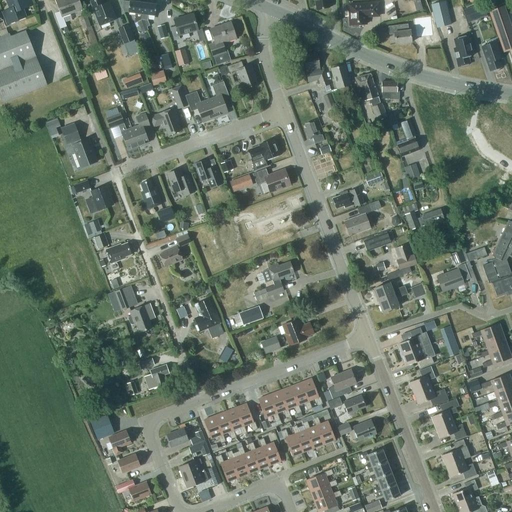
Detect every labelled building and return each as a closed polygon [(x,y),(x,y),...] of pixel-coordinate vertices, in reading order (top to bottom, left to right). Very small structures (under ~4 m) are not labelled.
[(32,6),(30,0),(5,0),(9,10),(2,13),(6,25),(25,18),(22,10),(32,6)] [(76,0),(56,0),(62,17),(63,17),(64,22),(72,20),(70,15),(81,11),(76,0)] [(99,26),(115,20),(109,2),(102,5),(99,0),(93,0),(90,1),(92,8),(99,26)] [(313,0),(316,11),(329,8),(327,0),(313,0)] [(140,20),(142,3),(129,1),(127,13),(135,14),(135,22),(137,21),(140,27),(145,25),(143,19),(140,20)] [(145,25),(140,27),(142,32),(147,30),(146,27),(149,26),(147,20),(148,15),(154,16),(156,5),(142,3),(140,20),(143,19),(145,25)] [(352,25),(352,27),(358,26),(358,25),(365,25),(365,17),(378,16),(377,3),(348,5),(349,25),(352,25)] [(463,10),(468,23),(487,16),(483,3),(463,10)] [(509,49),(511,56),(511,33),(503,7),(489,12),(503,52),(509,49)] [(441,25),(449,24),(447,12),(439,13),(441,25)] [(175,27),(170,28),(174,41),(179,39),(178,36),(197,30),(193,14),(173,20),(175,27)] [(86,15),(79,18),(83,29),(90,27),(86,15)] [(432,17),(414,20),(416,31),(434,29),(432,17)] [(211,28),(210,29),(216,44),(214,45),(213,43),(208,45),(212,57),(213,57),(216,65),(230,60),(227,50),(225,51),(221,43),(234,38),(229,22),(229,23),(211,29),(211,28)] [(134,40),(128,24),(117,28),(123,44),(134,40)] [(408,31),(407,25),(387,27),(388,35),(394,34),(395,45),(410,43),(409,31),(408,31)] [(158,27),(161,37),(161,39),(168,37),(165,26),(158,27)] [(0,100),(1,103),(11,99),(46,85),(24,31),(10,37),(8,34),(0,37),(0,100)] [(453,48),(457,67),(470,64),(468,56),(473,55),(468,36),(452,40),(454,48),(453,48)] [(496,41),(480,46),(489,72),(493,70),(495,71),(498,70),(499,68),(500,67),(497,60),(502,59),(496,41)] [(178,66),(189,63),(184,48),(174,51),(178,66)] [(162,56),(164,66),(171,64),(168,54),(162,56)] [(316,55),(303,58),(305,74),(306,74),(307,82),(318,80),(321,88),(329,85),(323,70),(318,71),(316,55)] [(221,76),(229,72),(238,69),(245,90),(257,85),(250,65),(243,68),(241,62),(226,67),(226,66),(218,68),(221,76)] [(330,72),(335,90),(337,89),(339,95),(347,93),(345,87),(349,86),(343,65),(329,70),(330,72)] [(93,73),(96,81),(107,77),(105,69),(93,73)] [(150,76),(153,86),(166,82),(163,72),(150,76)] [(125,89),(143,82),(139,73),(121,80),(125,89)] [(369,75),(356,78),(359,92),(362,91),(364,101),(368,100),(369,104),(371,103),(371,105),(380,103),(378,97),(374,84),(372,84),(370,75),(369,75)] [(215,97),(208,99),(214,117),(227,112),(222,99),(229,97),(223,81),(211,85),(215,97)] [(387,98),(387,99),(398,99),(398,91),(395,91),(395,82),(380,82),(380,93),(381,93),(381,98),(387,98)] [(150,84),(139,87),(140,93),(152,90),(150,84)] [(171,89),(178,108),(187,105),(180,86),(171,89)] [(214,117),(208,99),(200,102),(196,91),(185,95),(191,111),(197,109),(201,122),(214,117)] [(334,106),(330,94),(323,97),(328,109),(331,107),(334,106)] [(371,107),(376,119),(385,116),(380,103),(371,107)] [(339,110),(342,120),(352,117),(349,107),(339,110)] [(165,128),(167,135),(179,130),(177,123),(178,123),(173,108),(150,117),(153,126),(161,123),(163,128),(165,128)] [(329,113),(331,120),(338,117),(336,110),(329,113)] [(109,129),(118,126),(121,132),(120,132),(127,150),(137,146),(131,129),(126,130),(124,124),(120,113),(105,118),(109,129)] [(138,126),(131,129),(137,146),(148,142),(142,128),(149,126),(144,113),(134,117),(138,126)] [(394,114),(388,116),(391,126),(397,124),(394,114)] [(57,119),(45,123),(48,130),(60,126),(57,119)] [(396,146),(400,157),(417,151),(412,137),(414,136),(408,120),(399,124),(405,139),(394,143),(395,146),(396,146)] [(319,135),(313,121),(303,124),(305,128),(304,128),(307,139),(311,138),(313,142),(320,140),(318,136),(319,135)] [(81,168),(97,162),(94,154),(94,153),(93,153),(92,149),(92,148),(91,148),(88,139),(80,142),(79,139),(74,124),(61,129),(66,144),(71,142),(72,145),(81,168)] [(280,154),(274,139),(259,144),(260,145),(248,149),(253,161),(264,156),(265,160),(280,154)] [(323,151),(320,152),(321,155),(330,151),(328,145),(322,148),(323,151)] [(207,159),(195,163),(202,183),(208,181),(211,189),(223,184),(216,165),(210,167),(207,159)] [(231,170),(228,161),(220,164),(223,172),(231,170)] [(403,166),(407,178),(419,175),(415,162),(403,166)] [(180,168),(167,173),(174,192),(183,189),(185,195),(195,191),(189,173),(183,176),(180,168)] [(291,184),(286,169),(268,175),(266,168),(252,173),(257,184),(266,181),(270,191),(291,184)] [(365,178),(367,186),(381,181),(378,173),(365,178)] [(240,178),(229,182),(233,192),(244,188),(240,178)] [(141,191),(147,209),(162,203),(157,188),(154,189),(150,179),(141,182),(144,190),(141,191)] [(72,194),(89,188),(86,180),(69,187),(72,194)] [(93,212),(112,204),(105,186),(90,191),(92,197),(88,199),(90,203),(88,204),(90,211),(93,212)] [(339,193),(340,195),(332,198),(332,200),(331,200),(333,205),(334,205),(335,208),(342,206),(343,207),(351,205),(350,203),(353,202),(355,206),(363,203),(357,187),(349,190),(349,192),(347,193),(346,190),(339,193)] [(484,265),(491,282),(495,297),(511,291),(511,274),(510,275),(505,260),(508,256),(511,257),(511,200),(507,211),(511,213),(511,223),(507,221),(491,256),(494,258),(492,262),(484,265)] [(379,208),(376,201),(356,209),(359,216),(343,221),(349,236),(370,228),(365,214),(379,208)] [(399,209),(402,216),(417,211),(414,204),(399,209)] [(157,212),(161,223),(175,218),(170,207),(157,212)] [(441,219),(438,210),(420,216),(420,218),(415,219),(413,212),(404,215),(409,230),(441,219)] [(466,216),(454,220),(458,232),(462,230),(460,224),(462,220),(467,218),(466,216)] [(88,238),(102,233),(99,226),(90,229),(92,234),(87,236),(88,238)] [(363,241),(367,251),(390,243),(386,232),(363,241)] [(108,245),(104,234),(93,238),(97,250),(108,245)] [(175,239),(178,246),(189,242),(186,234),(175,239)] [(105,250),(110,263),(122,259),(121,257),(131,254),(126,243),(117,247),(116,245),(105,250)] [(398,251),(395,252),(398,260),(395,261),(399,270),(415,264),(411,255),(409,256),(405,245),(396,248),(398,251)] [(159,254),(164,266),(181,259),(176,247),(159,254)] [(483,248),(465,254),(468,262),(486,255),(483,248)] [(450,255),(454,266),(466,261),(461,250),(450,255)] [(277,263),(267,267),(268,269),(262,271),(262,273),(264,282),(266,282),(272,281),(273,285),(252,292),(255,300),(282,290),(278,279),(282,278),(282,276),(293,272),(289,262),(278,266),(277,263)] [(382,262),(376,264),(378,272),(385,270),(382,262)] [(436,278),(441,292),(463,284),(462,281),(469,278),(464,265),(456,268),(457,270),(436,278)] [(386,275),(388,280),(410,272),(408,267),(386,275)] [(372,289),(376,301),(405,291),(403,286),(391,290),(388,283),(372,289)] [(425,295),(421,285),(410,289),(414,299),(425,295)] [(124,288),(107,294),(110,302),(116,299),(120,309),(121,310),(131,306),(136,304),(129,286),(124,288)] [(376,301),(380,313),(397,307),(394,299),(406,294),(405,291),(376,301)] [(199,316),(194,318),(200,332),(208,328),(209,331),(210,331),(213,337),(224,333),(219,323),(220,323),(214,310),(213,310),(208,299),(198,304),(200,307),(196,309),(199,316)] [(137,325),(139,333),(152,328),(149,320),(150,320),(145,306),(130,312),(131,315),(129,316),(128,319),(130,323),(132,325),(134,324),(135,326),(137,325)] [(176,308),(179,317),(186,314),(183,306),(176,308)] [(258,306),(239,313),(243,325),(262,318),(258,306)] [(238,315),(225,320),(229,330),(242,326),(238,315)] [(309,323),(301,326),(298,319),(284,325),(278,327),(281,335),(285,333),(289,345),(306,339),(305,337),(314,334),(309,323)] [(433,321),(423,325),(426,331),(436,328),(433,321)] [(481,336),(484,343),(502,336),(498,324),(479,331),(470,335),(472,339),(481,336)] [(397,344),(401,355),(430,344),(426,332),(421,334),(419,328),(408,332),(411,339),(397,344)] [(479,359),(488,355),(507,348),(502,336),(484,343),(487,351),(477,354),(479,359)] [(276,339),(261,345),(265,354),(280,348),(276,339)] [(401,355),(405,366),(418,361),(420,368),(432,364),(430,358),(434,356),(430,344),(401,355)] [(507,348),(488,355),(490,361),(481,364),(483,369),(511,358),(507,348)] [(467,349),(461,351),(463,358),(469,356),(467,349)] [(228,358),(221,354),(219,359),(226,363),(228,358)] [(138,362),(140,370),(154,365),(152,358),(138,362)] [(164,375),(169,373),(166,365),(150,371),(151,375),(144,377),(148,391),(167,384),(164,375)] [(407,383),(412,393),(429,387),(427,380),(433,377),(429,366),(417,371),(420,378),(407,383)] [(468,372),(471,379),(482,375),(480,368),(468,372)] [(350,370),(330,378),(334,389),(329,391),(332,399),(351,392),(349,386),(355,384),(350,370)] [(490,385),(493,393),(511,386),(507,374),(480,384),(482,388),(490,385)] [(311,379),(302,382),(301,383),(308,401),(309,401),(315,399),(317,406),(322,404),(319,397),(318,397),(311,379)] [(477,379),(466,383),(469,392),(480,388),(477,379)] [(134,383),(127,385),(130,395),(131,395),(130,394),(136,392),(137,393),(134,383)] [(311,408),(309,401),(308,401),(301,383),(290,387),(297,405),(298,405),(304,403),(307,410),(311,408)] [(498,405),(511,399),(511,386),(493,393),(496,401),(487,404),(489,409),(498,405)] [(301,412),(298,405),(297,405),(290,387),(279,391),(286,410),(287,409),(293,407),(296,414),(301,412)] [(429,387),(412,393),(416,404),(429,399),(432,406),(447,401),(443,389),(432,393),(429,387)] [(290,416),(287,409),(286,410),(279,391),(268,395),(276,414),(277,413),(283,411),(285,418),(290,416)] [(328,391),(323,393),(326,401),(332,399),(328,391)] [(370,406),(365,393),(361,394),(366,408),(370,406)] [(279,420),(277,413),(276,414),(268,395),(257,399),(264,418),(272,415),(275,422),(279,420)] [(343,403),(347,414),(365,407),(360,396),(343,403)] [(327,402),(330,410),(342,405),(339,398),(327,402)] [(430,417),(434,428),(452,421),(449,415),(456,412),(454,408),(458,406),(455,399),(438,405),(441,413),(430,417)] [(511,412),(511,399),(498,405),(501,412),(492,415),(493,420),(502,417),(511,412)] [(246,404),(237,407),(236,408),(243,426),(244,426),(250,424),(252,431),(257,429),(254,422),(253,422),(246,404)] [(246,433),(244,426),(243,426),(236,408),(225,412),(232,431),(233,430),(239,428),(242,435),(246,433)] [(236,437),(233,430),(232,431),(225,412),(214,416),(221,435),(222,434),(228,432),(231,439),(236,437)] [(511,424),(511,412),(502,417),(504,422),(495,425),(497,430),(511,424)] [(107,414),(90,421),(97,439),(114,433),(107,414)] [(225,441),(222,434),(221,435),(214,416),(203,420),(210,439),(218,436),(220,443),(225,441)] [(313,419),(316,426),(317,426),(324,444),(335,440),(328,421),(320,424),(318,417),(313,419)] [(268,420),(261,422),(264,429),(270,427),(268,420)] [(370,420),(352,427),(358,441),(375,434),(370,420)] [(302,423),(305,430),(306,430),(313,448),(324,444),(317,426),(316,426),(310,428),(307,421),(302,423)] [(452,421),(434,428),(438,438),(452,433),(455,440),(465,436),(461,425),(454,427),(452,421)] [(337,427),(340,436),(351,431),(347,423),(337,427)] [(291,427),(294,434),(295,434),(303,452),(313,448),(306,430),(305,430),(299,432),(296,425),(291,427)] [(187,427),(166,435),(171,448),(188,441),(185,434),(189,433),(187,427)] [(205,441),(201,430),(194,433),(196,438),(190,440),(192,445),(205,441)] [(292,456),(302,453),(303,452),(295,434),(294,434),(288,436),(286,430),(281,431),(284,439),(285,439),(292,456)] [(108,437),(115,455),(122,453),(119,447),(130,443),(126,431),(108,437)] [(263,438),(261,439),(258,440),(261,447),(262,447),(269,465),(280,461),(273,442),(266,445),(263,438)] [(507,446),(510,454),(511,453),(511,439),(496,445),(498,450),(507,446)] [(441,456),(445,467),(463,460),(460,453),(467,451),(463,440),(452,444),(455,451),(441,456)] [(209,454),(205,441),(188,448),(191,454),(192,457),(197,456),(196,452),(201,450),(203,456),(209,454)] [(259,469),(269,465),(262,447),(261,447),(255,449),(252,442),(248,444),(250,451),(251,451),(259,469)] [(248,473),(259,469),(251,451),(250,451),(245,453),(242,447),(237,449),(240,455),(241,455),(248,473)] [(366,452),(359,455),(360,460),(368,457),(370,464),(371,467),(386,461),(381,449),(367,455),(366,452)] [(237,477),(248,473),(241,455),(240,455),(234,458),(231,451),(227,453),(229,459),(230,459),(237,477)] [(487,453),(481,455),(483,461),(489,459),(487,453)] [(505,470),(511,467),(511,453),(510,454),(511,460),(511,462),(503,465),(505,470)] [(118,461),(122,473),(139,466),(135,454),(118,461)] [(227,482),(237,477),(230,459),(229,459),(223,462),(221,455),(216,457),(219,464),(220,464),(227,482)] [(178,467),(182,478),(200,471),(197,465),(201,464),(200,459),(178,467)] [(463,460),(445,467),(448,477),(461,473),(463,480),(476,475),(472,464),(465,466),(463,460)] [(375,475),(376,478),(391,473),(386,461),(371,467),(370,464),(363,467),(365,471),(368,470),(369,474),(374,472),(375,475)] [(208,469),(214,486),(221,483),(214,467),(208,469)] [(182,478),(187,488),(208,480),(204,469),(200,471),(182,478)] [(309,491),(328,484),(328,483),(325,477),(332,474),(331,469),(323,472),(323,473),(305,480),(309,491)] [(493,471),(486,473),(488,479),(495,476),(493,471)] [(375,475),(368,478),(369,483),(377,480),(379,487),(381,490),(395,484),(391,473),(376,478),(375,475)] [(335,480),(328,483),(328,484),(309,491),(314,502),(332,495),(332,493),(329,487),(337,485),(335,480)] [(451,494),(455,505),(473,498),(470,492),(477,489),(473,480),(463,484),(465,489),(451,494)] [(128,489),(133,501),(150,494),(145,482),(128,489)] [(376,499),(383,496),(385,502),(400,496),(395,484),(381,490),(379,487),(372,490),(376,499)] [(358,499),(354,487),(348,489),(352,501),(358,499)] [(210,499),(207,490),(197,493),(201,502),(210,499)] [(341,495),(339,491),(332,493),(332,495),(314,502),(317,511),(319,511),(323,511),(335,511),(338,511),(333,498),(341,495)] [(473,498),(455,505),(458,511),(469,511),(471,511),(486,511),(484,506),(481,505),(478,497),(473,498)] [(366,511),(371,511),(381,508),(378,501),(364,506),(366,511)]
